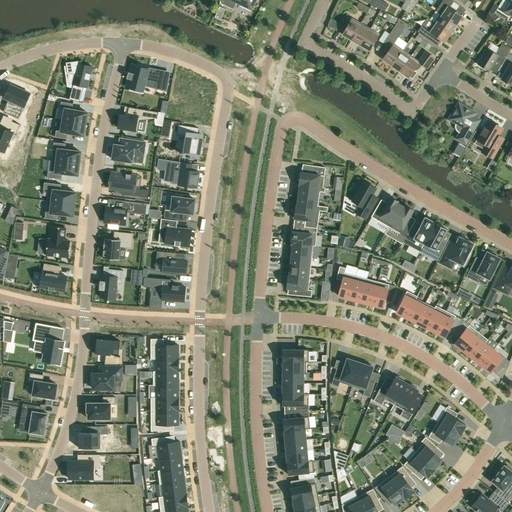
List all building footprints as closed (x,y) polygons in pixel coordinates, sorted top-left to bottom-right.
[(220,0),(219,3),(233,9),(236,2),(251,9),(254,3),(256,2),(257,1),(257,0),(220,0)] [(388,4),(380,0),(372,0),(370,4),(384,12),(388,4)] [(413,0),(411,0),(409,5),(413,7),(414,8),(418,2),(413,0)] [(461,7),(451,0),(442,0),(435,11),(455,25),(461,16),(457,13),(461,7)] [(511,0),(508,6),(501,1),(495,12),(508,20),(511,15),(511,0)] [(367,12),(370,8),(369,8),(359,2),(356,7),(367,13),(367,12)] [(225,9),(220,7),(215,17),(220,20),(225,9)] [(440,14),(434,22),(449,33),(455,25),(435,11),(440,14)] [(394,24),(397,18),(388,13),(385,20),(394,24)] [(331,18),(327,25),(337,30),(340,23),(331,18)] [(352,39),(361,23),(352,18),(342,34),(352,39)] [(405,26),(397,21),(388,35),(387,37),(395,42),(405,26)] [(434,22),(429,30),(422,25),(417,32),(436,45),(440,39),(443,41),(449,33),(434,22)] [(370,28),(361,23),(352,39),(360,44),(370,28)] [(370,28),(360,44),(370,50),(379,34),(370,28)] [(383,43),(387,37),(388,35),(383,32),(378,40),(383,43)] [(417,35),(415,39),(420,43),(423,39),(417,35)] [(394,43),(383,58),(391,64),(402,50),(394,43)] [(487,48),(477,64),(489,71),(495,61),(501,65),(502,64),(508,53),(511,48),(502,43),(496,53),(487,48)] [(402,50),(391,64),(400,70),(410,56),(402,50)] [(410,56),(400,70),(408,77),(409,76),(411,74),(414,70),(415,71),(419,69),(422,65),(427,69),(435,58),(425,50),(417,61),(410,56)] [(508,67),(504,74),(501,79),(511,85),(511,55),(508,53),(502,64),(508,67)] [(82,60),(65,62),(66,66),(67,72),(74,74),(72,84),(73,84),(72,88),(69,99),(80,102),(84,86),(86,87),(87,87),(92,67),(81,64),(82,60)] [(128,79),(126,87),(131,88),(130,90),(142,93),(144,86),(155,89),(166,92),(169,74),(148,69),(148,67),(138,65),(138,66),(132,64),(130,72),(128,72),(128,73),(129,73),(128,77),(127,77),(126,78),(128,79)] [(417,72),(415,71),(414,70),(411,74),(409,76),(412,79),(417,72)] [(190,88),(196,89),(193,112),(198,112),(197,115),(205,116),(205,114),(207,114),(209,104),(210,101),(211,91),(206,90),(207,84),(191,78),(190,88)] [(9,84),(4,98),(8,100),(11,101),(5,113),(18,119),(23,106),(24,107),(30,93),(9,84)] [(57,108),(55,118),(60,119),(63,119),(62,120),(85,124),(87,112),(72,110),(73,103),(61,101),(60,108),(57,108)] [(458,103),(449,119),(456,123),(455,124),(455,125),(455,126),(455,127),(455,128),(455,129),(456,130),(456,131),(457,132),(459,133),(456,139),(465,144),(480,120),(474,116),(476,113),(458,103)] [(119,115),(117,128),(137,131),(139,120),(146,119),(157,118),(158,112),(128,107),(127,113),(126,113),(125,116),(119,115)] [(0,150),(4,152),(13,133),(16,134),(20,124),(12,121),(8,119),(4,128),(0,126),(0,150)] [(56,130),(55,137),(66,139),(67,133),(83,136),(85,124),(62,120),(63,119),(60,119),(58,130),(56,130)] [(163,119),(161,129),(169,131),(171,121),(163,119)] [(489,120),(477,140),(475,144),(483,149),(482,152),(492,158),(503,139),(498,136),(502,128),(497,125),(496,123),(492,121),(490,121),(489,120)] [(178,125),(177,134),(186,136),(182,156),(198,158),(202,135),(197,134),(198,128),(178,125)] [(112,146),(111,153),(112,153),(112,159),(136,163),(136,162),(137,153),(143,154),(145,142),(129,140),(120,138),(120,139),(119,145),(114,144),(114,146),(112,146)] [(53,142),(51,160),(79,163),(80,151),(65,149),(65,143),(53,142)] [(159,158),(157,168),(165,170),(164,180),(171,181),(171,182),(178,184),(178,185),(189,186),(194,187),(196,187),(198,172),(196,171),(191,170),(192,163),(159,158)] [(44,159),(43,170),(48,171),(47,178),(61,179),(62,173),(77,175),(79,163),(51,160),(44,159)] [(0,177),(3,179),(10,164),(0,160),(0,177)] [(491,160),(486,169),(491,172),(496,163),(491,160)] [(299,185),(300,185),(300,184),(322,187),(324,176),(300,172),(300,174),(298,174),(298,180),(299,180),(299,185)] [(111,173),(109,188),(113,189),(122,190),(121,196),(147,199),(148,190),(140,189),(134,188),(135,176),(111,173)] [(377,198),(372,195),(376,188),(363,181),(352,201),(359,205),(355,212),(365,218),(372,207),(377,198)] [(44,182),(43,189),(48,190),(47,201),(74,204),(75,192),(60,190),(61,184),(44,182)] [(325,187),(322,187),(300,184),(300,185),(298,196),(318,199),(319,191),(324,192),(325,187)] [(165,205),(164,217),(177,219),(178,212),(187,213),(192,214),(192,212),(194,212),(195,204),(194,204),(194,199),(182,198),(182,196),(175,195),(174,197),(172,196),(171,205),(165,205)] [(319,210),(327,211),(327,207),(318,206),(318,199),(298,196),(297,207),(319,210)] [(371,217),(388,227),(401,205),(397,203),(398,201),(390,197),(387,203),(382,211),(376,207),(371,217)] [(106,206),(104,222),(109,223),(118,224),(125,225),(126,212),(145,214),(147,203),(112,199),(111,204),(109,206),(107,206),(106,206)] [(47,201),(44,218),(56,220),(57,214),(72,216),(74,204),(47,201)] [(405,207),(401,205),(388,227),(406,237),(411,227),(405,224),(409,216),(413,210),(406,206),(405,207)] [(12,206),(6,221),(13,224),(17,208),(12,206)] [(317,228),(319,210),(297,207),(296,207),(294,218),(305,220),(304,227),(317,228)] [(340,221),(341,214),(338,213),(334,213),(333,220),(340,221)] [(420,251),(435,223),(424,217),(423,219),(418,229),(412,226),(411,227),(406,237),(403,242),(420,251)] [(161,218),(160,227),(167,228),(165,243),(174,244),(174,245),(179,246),(179,245),(189,246),(190,230),(176,228),(177,220),(161,218)] [(446,229),(435,223),(420,251),(437,260),(446,243),(440,240),(445,231),(446,229)] [(47,239),(46,254),(68,257),(70,241),(62,241),(63,238),(64,238),(65,228),(52,226),(51,240),(47,239)] [(316,234),(317,228),(304,227),(303,233),(292,232),(292,233),(290,233),(290,240),(292,240),(291,244),(292,244),(313,246),(314,234),(316,234)] [(105,238),(102,258),(118,259),(118,258),(119,246),(126,247),(131,247),(132,233),(114,231),(113,239),(105,238)] [(355,239),(349,238),(341,236),(339,245),(347,247),(351,248),(355,239)] [(449,241),(445,249),(438,263),(449,268),(453,260),(455,261),(462,264),(473,243),(467,241),(468,239),(461,236),(461,238),(459,237),(456,244),(449,241)] [(311,257),(313,246),(292,244),(291,255),(311,257)] [(0,248),(0,278),(3,280),(4,277),(8,254),(9,252),(8,252),(0,248)] [(157,251),(156,260),(163,261),(162,272),(186,275),(187,265),(183,265),(183,260),(184,253),(157,251)] [(478,282),(478,281),(481,275),(489,279),(500,258),(494,256),(495,254),(489,251),(489,253),(487,252),(482,261),(479,262),(475,260),(466,276),(478,282)] [(8,254),(4,277),(13,278),(17,255),(8,254)] [(310,268),(311,257),(291,255),(290,266),(310,268)] [(44,263),(40,287),(48,288),(48,289),(54,291),(54,289),(64,291),(67,276),(59,275),(58,275),(59,268),(60,268),(60,266),(44,263)] [(290,266),(289,277),(309,279),(310,268),(290,266)] [(349,299),(355,275),(344,272),(346,268),(339,266),(336,279),(342,280),(338,296),(349,299)] [(511,267),(511,269),(504,266),(494,287),(506,293),(509,285),(511,286),(511,267)] [(100,281),(100,289),(101,289),(100,297),(115,299),(117,284),(122,285),(123,271),(109,269),(108,269),(107,276),(102,275),(102,281),(100,281)] [(360,302),(366,278),(355,275),(349,299),(360,302)] [(308,290),(309,279),(289,277),(288,276),(287,288),(298,289),(297,295),(311,297),(312,290),(308,290)] [(144,277),(143,287),(151,287),(159,288),(158,299),(150,298),(149,307),(161,307),(162,300),(184,301),(185,287),(170,285),(171,279),(144,277)] [(377,281),(366,278),(360,302),(371,304),(377,281)] [(331,281),(324,281),(322,281),(321,291),(329,292),(331,281)] [(377,281),(371,304),(383,307),(389,284),(377,281)] [(456,294),(464,298),(467,292),(459,288),(456,294)] [(417,296),(407,291),(396,312),(406,317),(415,298),(416,298),(417,296)] [(415,298),(406,317),(415,322),(425,303),(416,298),(415,298)] [(487,300),(484,305),(491,309),(494,303),(487,300)] [(415,322),(425,327),(435,308),(434,308),(425,303),(415,322)] [(435,305),(434,308),(435,308),(425,327),(435,332),(445,311),(435,305)] [(435,332),(445,337),(455,316),(445,311),(435,332)] [(11,330),(13,322),(4,321),(3,341),(4,341),(6,329),(11,330)] [(36,323),(32,340),(35,341),(42,342),(41,352),(44,353),(42,361),(54,363),(60,364),(62,352),(61,352),(62,348),(63,341),(62,341),(51,339),(53,326),(36,323)] [(469,325),(454,343),(463,351),(478,332),(469,325)] [(487,339),(478,332),(463,351),(472,358),(484,343),(487,339)] [(96,343),(95,354),(105,355),(104,364),(117,364),(119,348),(120,341),(101,339),(96,338),(96,343)] [(150,339),(150,359),(155,359),(155,358),(178,358),(178,345),(163,345),(163,339),(150,339)] [(484,343),(472,358),(481,365),(493,350),(484,343)] [(282,349),(282,361),(306,361),(306,362),(308,362),(308,349),(282,349)] [(493,350),(481,365),(490,372),(502,357),(493,350)] [(347,358),(346,359),(347,359),(343,370),(336,368),(332,382),(332,385),(338,387),(339,382),(352,386),(360,362),(355,361),(355,359),(349,357),(348,359),(347,358)] [(155,371),(155,372),(178,371),(178,358),(155,358),(155,359),(155,371)] [(306,362),(306,361),(282,361),(282,372),(303,372),(306,373),(306,372),(306,362)] [(371,366),(371,365),(365,362),(364,364),(360,362),(352,386),(364,390),(363,395),(369,397),(371,391),(375,381),(369,379),(372,367),(373,367),(373,366),(372,366),(371,366)] [(91,375),(91,383),(93,383),(93,388),(99,388),(99,391),(107,391),(107,388),(113,388),(113,380),(121,380),(121,366),(107,366),(100,366),(99,366),(99,367),(99,373),(93,373),(93,375),(91,375)] [(153,371),(153,385),(155,385),(178,385),(178,372),(178,371),(155,372),(155,371),(153,371)] [(303,372),(282,372),(282,383),(303,383),(303,372)] [(30,373),(29,381),(33,381),(31,394),(54,398),(55,397),(56,397),(57,389),(56,389),(57,384),(42,382),(43,375),(30,373)] [(398,376),(397,378),(395,377),(389,387),(383,383),(373,400),(381,405),(384,399),(394,405),(406,383),(402,381),(403,379),(398,376)] [(303,393),(303,383),(282,383),(282,389),(282,394),(303,394),(303,393)] [(417,389),(416,389),(416,387),(411,384),(410,385),(406,383),(394,405),(403,410),(399,416),(408,421),(422,396),(415,392),(417,389)] [(155,398),(178,398),(178,397),(178,385),(155,385),(155,398)] [(303,393),(303,394),(282,394),(282,405),(296,405),(296,411),(308,411),(308,405),(308,393),(303,393)] [(85,404),(85,411),(87,411),(87,412),(88,412),(88,418),(101,419),(101,420),(107,420),(107,418),(110,418),(110,404),(115,404),(115,397),(103,397),(103,403),(87,403),(87,404),(85,404)] [(151,398),(151,411),(178,411),(178,398),(155,398),(151,398)] [(3,399),(1,413),(10,415),(11,406),(16,406),(17,402),(3,399)] [(23,403),(21,416),(29,417),(27,431),(27,432),(31,432),(31,435),(41,437),(42,434),(44,434),(45,426),(46,422),(47,413),(45,413),(39,412),(40,406),(23,403)] [(447,407),(437,422),(459,435),(459,434),(465,425),(465,424),(455,418),(458,413),(447,407)] [(151,411),(151,431),(163,431),(163,430),(164,425),(173,425),(178,425),(178,412),(178,411),(151,411)] [(305,429),(310,429),(309,417),(308,411),(296,411),(297,417),(282,419),(284,431),(305,429)] [(453,445),(459,435),(437,422),(428,437),(439,443),(442,438),(453,445)] [(78,432),(78,448),(100,448),(100,434),(108,434),(108,426),(85,426),(85,429),(87,429),(87,432),(85,432),(78,432)] [(306,439),(305,429),(284,431),(284,437),(285,441),(306,439)] [(389,435),(388,440),(392,441),(399,443),(401,436),(393,434),(390,434),(389,435)] [(152,445),(149,445),(150,458),(158,457),(181,455),(180,449),(179,441),(174,442),(165,443),(164,437),(151,438),(152,445)] [(423,443),(415,451),(434,468),(442,459),(433,451),(437,447),(425,437),(421,441),(423,443)] [(306,439),(285,441),(286,452),(307,450),(306,439)] [(307,450),(286,452),(286,458),(287,463),(308,461),(308,460),(307,450)] [(348,455),(333,450),(336,472),(343,468),(348,455)] [(434,468),(415,451),(404,465),(413,473),(417,469),(426,477),(427,476),(427,477),(434,468)] [(68,461),(68,478),(93,478),(93,468),(100,468),(100,454),(81,454),(81,461),(77,461),(68,461)] [(181,455),(158,457),(160,470),(182,468),(181,455)] [(313,460),(308,460),(308,461),(287,463),(288,475),(314,472),(313,460)] [(505,466),(504,465),(491,481),(500,488),(496,493),(506,500),(511,492),(511,490),(506,486),(511,479),(511,471),(511,472),(511,471),(511,468),(507,465),(505,466)] [(402,466),(388,477),(404,497),(404,496),(405,497),(413,491),(412,490),(413,489),(412,488),(405,480),(410,476),(402,466)] [(160,470),(157,470),(159,484),(162,484),(184,481),(182,468),(160,470)] [(343,468),(336,472),(337,480),(347,475),(343,468)] [(388,477),(379,484),(394,504),(404,497),(388,477)] [(292,488),(290,488),(292,500),(318,495),(315,483),(314,478),(301,480),(302,486),(292,488)] [(159,484),(155,485),(157,497),(158,497),(163,496),(163,497),(186,494),(186,493),(185,486),(184,481),(162,484),(159,484)] [(136,502),(137,490),(119,489),(118,501),(136,502)] [(373,489),(357,497),(364,511),(378,511),(373,503),(379,500),(373,489)] [(492,511),(496,507),(502,511),(508,503),(494,491),(489,497),(490,497),(488,499),(481,494),(471,506),(478,511),(492,511)] [(163,496),(158,497),(160,510),(188,507),(186,494),(163,497),(163,496)] [(320,505),(318,495),(292,500),(294,508),(294,510),(320,505)] [(364,511),(357,497),(342,505),(342,511),(364,511)]
